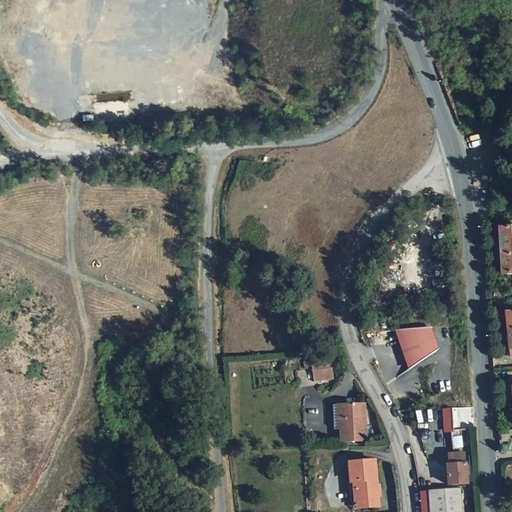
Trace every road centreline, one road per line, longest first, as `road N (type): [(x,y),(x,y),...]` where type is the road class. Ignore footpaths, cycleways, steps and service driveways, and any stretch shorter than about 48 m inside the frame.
road 1 (residential): [(409,511),(404,457),(349,334),(344,301),(350,265),(376,216),(455,159)]
road 2 (residential): [(221,511),(207,329),(208,186),(218,145)]
road 3 (tertiary): [(490,511),(466,201),(455,159)]
road 4 (unclassified): [(218,145),(300,143),(354,119),(379,75),(389,0)]
road 5 (unclassified): [(0,114),(41,147),(218,145)]
road 6 (tertiary): [(455,159),(395,0)]
